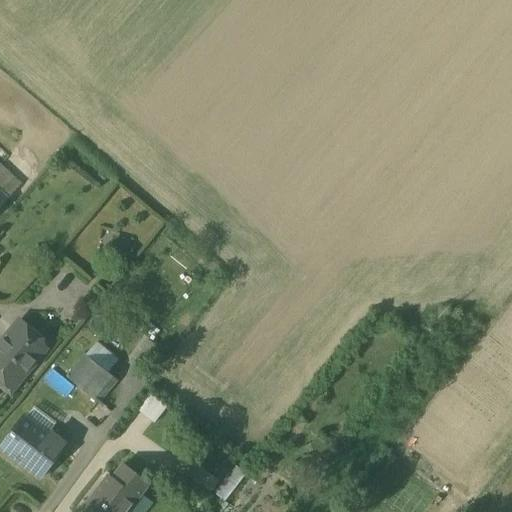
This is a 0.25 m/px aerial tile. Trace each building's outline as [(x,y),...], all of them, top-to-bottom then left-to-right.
[(0,165),(0,208),(9,199),(0,190),(0,167),(1,167),(0,165)] [(20,321),(0,345),(0,375),(15,388),(29,372),(28,372),(34,370),(37,366),(37,361),(38,361),(47,349),(35,340),(39,336),(20,321)] [(118,381),(86,354),(67,377),(99,404),(118,381)] [(143,364),(136,358),(132,364),(139,369),(143,364)] [(47,438),(24,420),(2,448),(41,478),(67,445),(51,432),(47,438)] [(109,476),(83,511),(84,511),(127,511),(149,485),(124,465),(113,479),(109,476)] [(236,467),(215,494),(225,502),(246,475),(236,467)] [(219,482),(203,470),(188,490),(204,502),(219,482)]
